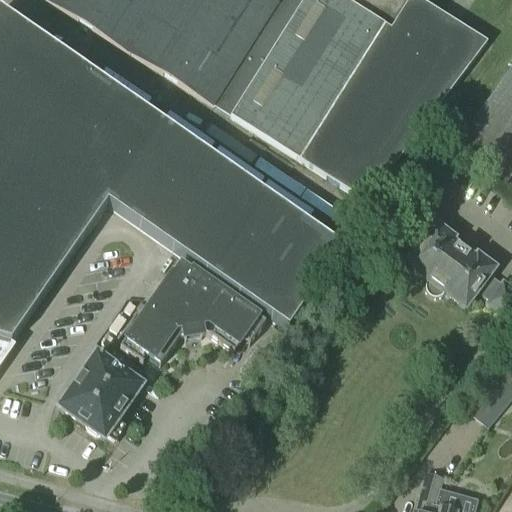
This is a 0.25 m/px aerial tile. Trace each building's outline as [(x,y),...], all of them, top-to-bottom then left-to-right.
[(401,0),(42,0),(41,2),(364,207),(487,47),(411,0),(410,0),(408,4),(401,0)] [(0,367),(12,351),(9,349),(106,210),(165,251),(286,335),(342,256),(0,17),(0,367)] [(511,61),(507,68),(511,71),(454,152),(505,187),(511,178),(511,61)] [(443,296),(464,312),(476,296),(487,304),(485,308),(505,322),(511,312),(511,293),(502,285),(499,289),(487,280),(491,274),(476,263),(473,265),(449,247),(451,244),(435,233),(407,270),(428,286),(425,290),(424,293),(425,296),(427,300),(429,301),(434,303),(439,301),(440,300),(443,296)] [(206,339),(233,358),(246,338),(253,343),(264,328),(190,276),(189,277),(179,270),(171,280),(170,279),(119,353),(135,364),(139,357),(159,371),(178,344),(183,343),(183,346),(184,345),(184,343),(199,340),(199,343),(200,343),(200,340),(206,339)] [(111,371),(118,362),(105,352),(98,362),(95,360),(58,412),(85,431),(86,435),(95,442),(99,441),(103,444),(105,441),(114,447),(124,432),(115,425),(139,391),(111,371)] [(486,434),(511,403),(511,374),(506,369),(466,417),(486,434)] [(474,511),(477,505),(438,495),(441,483),(424,479),(415,511),(474,511)]
